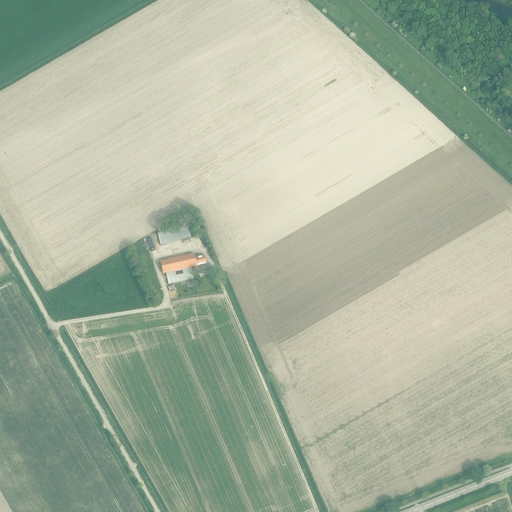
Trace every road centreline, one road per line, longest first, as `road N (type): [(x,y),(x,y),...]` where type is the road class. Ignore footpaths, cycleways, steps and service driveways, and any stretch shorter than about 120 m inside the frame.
road 1 (unclassified): [(157,511),(0,233)]
road 2 (unclassified): [(511,138),(360,0)]
